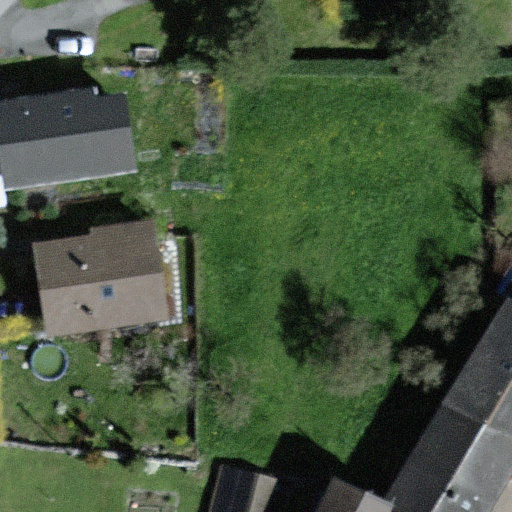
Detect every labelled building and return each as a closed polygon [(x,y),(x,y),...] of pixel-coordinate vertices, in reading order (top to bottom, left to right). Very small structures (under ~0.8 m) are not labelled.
[(85,91),(0,101),(0,187),(122,172),(113,96),(86,100),(85,91)] [(160,320),(148,225),(87,232),(88,241),(34,248),(45,335),(160,320)] [(511,284),(503,300),(511,305),(511,284)] [(511,305),(503,300),(501,299),(440,405),(511,446),(511,305)] [(394,511),(480,511),(511,457),(511,446),(440,405),(382,505),(388,509),(394,511)] [(259,511),(267,482),(223,471),(212,511),(259,511)] [(330,475),(309,511),(386,511),(388,509),(382,505),(330,475)]
